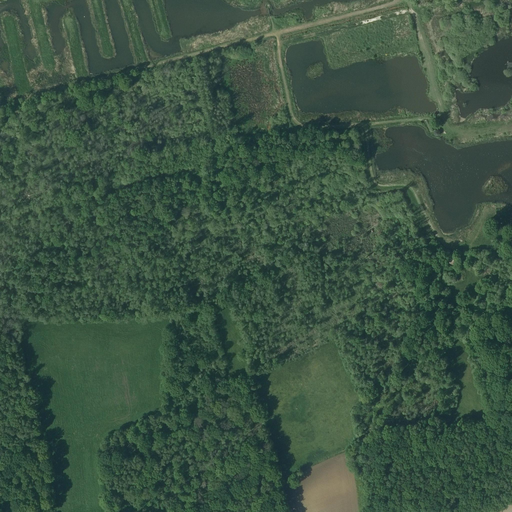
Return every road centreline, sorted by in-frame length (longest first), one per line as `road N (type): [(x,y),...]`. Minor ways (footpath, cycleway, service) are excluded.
road 1 (track): [(1,106),(274,33)]
road 2 (track): [(394,0),(274,33)]
